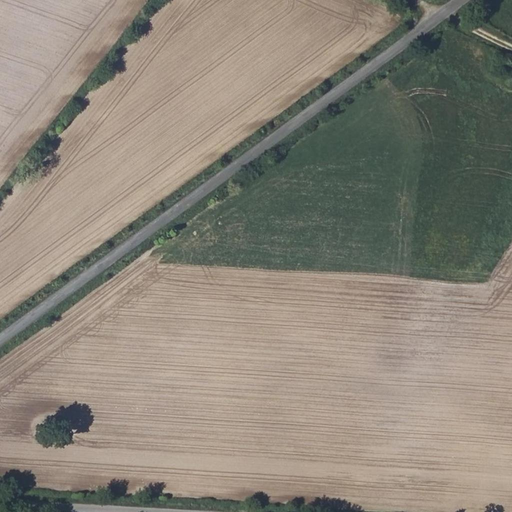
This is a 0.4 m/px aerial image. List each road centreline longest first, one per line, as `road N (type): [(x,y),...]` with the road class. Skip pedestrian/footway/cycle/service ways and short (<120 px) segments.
road 1 (unclassified): [(465,0),(0,342)]
road 2 (unclassified): [(0,501),(133,511)]
